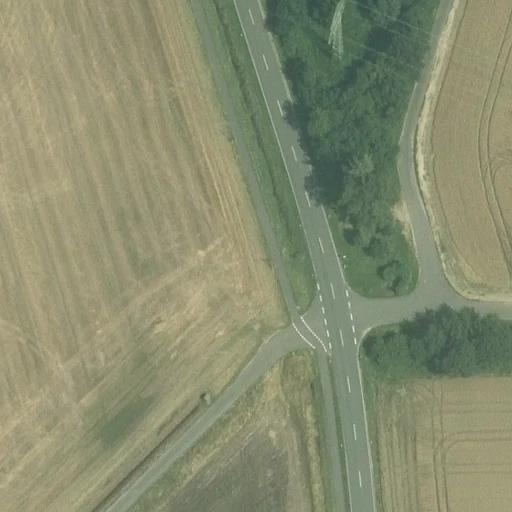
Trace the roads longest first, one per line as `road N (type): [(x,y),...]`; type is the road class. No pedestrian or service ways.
road 1 (tertiary): [(241,0),(338,313)]
road 2 (track): [(437,313),(404,150),(446,0)]
road 3 (unclassified): [(338,313),(308,331),(123,511)]
road 4 (tertiary): [(338,313),(360,511)]
road 5 (track): [(511,313),(338,313)]
